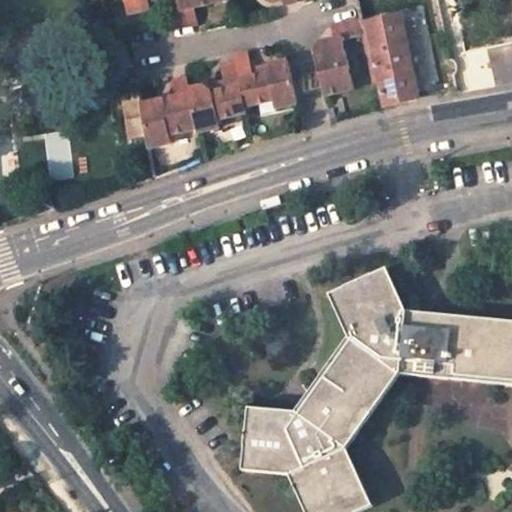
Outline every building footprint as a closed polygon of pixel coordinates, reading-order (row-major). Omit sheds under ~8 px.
[(147,1),(149,0),(162,0),(164,7),(167,22),(180,18),(176,0),(124,0),(127,14),(149,9),(147,1)] [(149,9),(164,7),(162,0),(149,0),(147,1),(149,9)] [(176,0),(180,18),(182,26),(195,22),(191,6),(217,0),(176,0)] [(400,16),(360,24),(359,25),(362,36),(376,96),(383,95),(386,107),(418,99),(400,16)] [(360,24),(359,21),(329,28),(332,40),(320,43),(314,53),(324,98),(353,92),(341,41),(362,36),(359,25),(360,24)] [(246,52),(232,55),(233,63),(243,106),(272,99),(274,108),(296,104),(286,60),(250,68),(246,52)] [(187,90),(195,129),(196,132),(219,127),(217,119),(245,112),(243,106),(233,63),(220,66),(223,82),(225,89),(209,94),(200,87),(187,90)] [(149,149),(171,143),(169,134),(195,129),(187,90),(185,79),(170,82),(174,98),(142,106),(147,137),(149,149)] [(223,82),(200,87),(209,94),(225,89),(223,82)] [(141,97),(127,100),(133,139),(147,137),(142,106),(141,97)] [(50,200),(37,204),(41,214),(54,210),(50,200)] [(511,387),(511,323),(410,314),(392,271),(335,294),(354,337),(301,413),(253,409),(247,470),(294,474),(310,511),(363,511),(376,507),(351,450),(403,376),(511,387)]
